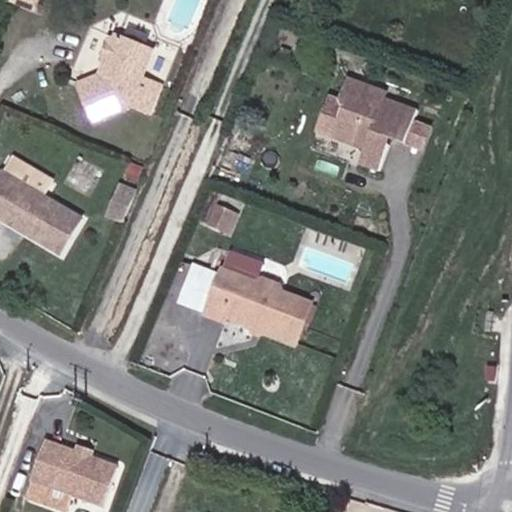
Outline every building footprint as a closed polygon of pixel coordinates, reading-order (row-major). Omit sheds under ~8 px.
[(22,0),(22,3),(56,8),(56,0),(22,0)] [(154,48),(119,32),(118,36),(110,36),(104,51),(110,57),(105,70),(84,80),(102,114),(133,100),(154,108),(163,83),(145,76),(141,64),(149,61),(154,48)] [(367,98),(330,84),(322,106),(326,113),(315,143),(336,151),(338,148),(348,152),(347,155),(342,169),(363,176),(371,151),(366,149),(368,142),(388,149),(400,117),(367,105),(364,104),(367,98)] [(84,218),(5,173),(0,181),(0,214),(65,251),(84,218)] [(136,190),(122,184),(110,212),(124,218),(136,190)] [(381,224),(388,199),(356,191),(349,216),(381,224)] [(207,240),(215,221),(201,215),(193,234),(207,240)] [(220,223),(215,221),(207,240),(212,242),(220,223)] [(249,329),(246,335),(279,350),(295,309),(269,299),(264,290),(250,284),(240,288),(207,274),(189,319),(209,328),(212,321),(236,331),(239,326),(249,329)] [(244,341),(246,335),(249,329),(239,326),(236,331),(234,337),(244,341)] [(109,471),(83,462),(71,459),(38,447),(26,486),(27,486),(68,500),(96,509),(109,471)] [(71,459),(83,462),(85,456),(73,451),(71,459)] [(27,486),(21,503),(47,511),(63,511),(68,500),(27,486)]
